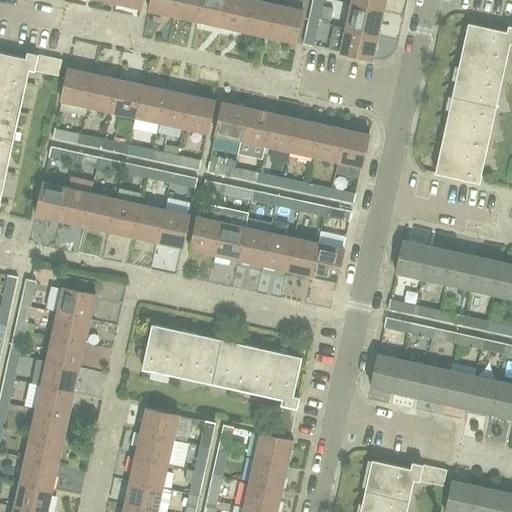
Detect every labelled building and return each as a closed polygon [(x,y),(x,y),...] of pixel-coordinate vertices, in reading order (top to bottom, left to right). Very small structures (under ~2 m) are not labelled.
[(116,0),(116,4),(141,10),(142,0),(116,0)] [(173,17),(177,0),(151,0),(149,11),(173,17)] [(198,22),(202,0),(177,0),(173,17),(198,22)] [(222,28),(227,0),(202,0),(198,22),(222,28)] [(227,0),(222,28),(246,33),(253,0),(227,0)] [(253,0),(246,33),(270,38),(278,4),(259,0),(253,0)] [(312,0),(308,20),(318,23),(322,6),(323,0),(312,0)] [(386,0),(350,0),(350,4),(384,12),(386,0)] [(270,38),(295,44),(303,10),(278,4),(270,38)] [(384,12),(350,4),(345,28),(379,36),(384,12)] [(313,46),(318,23),(308,20),(303,44),(313,47),(313,46)] [(503,55),(508,32),(468,24),(468,25),(473,26),(470,38),(465,37),(461,55),(466,56),(464,68),(459,67),(455,85),(460,86),(457,98),(452,96),(448,114),(453,115),(451,127),(446,126),(442,144),(447,145),(444,157),(439,156),(435,173),(480,183),(482,175),(477,174),(481,153),(486,154),(488,145),(483,144),(488,123),(492,124),(494,116),(490,115),(495,93),(499,94),(501,86),(496,85),(501,64),(505,65),(507,56),(503,55)] [(339,53),(373,61),(379,36),(345,28),(339,53)] [(0,204),(1,202),(0,201),(0,181),(0,179),(5,180),(6,172),(2,171),(7,150),(11,151),(13,142),(9,141),(13,120),(18,121),(20,113),(15,112),(20,90),(24,91),(26,83),(22,82),(27,59),(0,53),(0,204)] [(37,55),(34,71),(35,71),(58,76),(62,62),(62,60),(38,55),(37,55)] [(93,73),(68,68),(61,102),(86,107),(93,73)] [(117,78),(93,73),(86,107),(110,113),(117,78)] [(117,78),(110,113),(134,118),(142,84),(117,78)] [(158,123),(166,89),(142,84),(134,118),(158,123)] [(183,129),(190,94),(166,89),(158,123),(183,129)] [(215,100),(190,94),(183,129),(207,134),(215,100)] [(223,102),(215,136),(240,141),(248,107),(223,102)] [(264,147),(272,112),(248,107),(240,141),(264,147)] [(288,152),(296,118),(272,112),(264,147),(288,152)] [(296,118),(288,152),(313,157),(320,123),(296,118)] [(337,162),(344,128),(320,123),(313,157),(337,162)] [(337,162),(362,168),(369,134),(344,128),(337,162)] [(77,145),(80,134),(55,129),(53,139),(77,145)] [(102,150),(104,140),(80,134),(77,145),(102,150)] [(126,155),(128,145),(104,140),(102,150),(126,155)] [(150,160),(152,150),(128,145),(126,155),(150,160)] [(49,157),(74,162),(76,152),(51,147),(49,157)] [(150,160),(174,165),(177,155),(152,150),(150,160)] [(100,157),(76,152),(74,162),(98,167),(100,157)] [(177,155),(174,165),(199,171),(201,161),(177,155)] [(100,157),(98,167),(122,173),(124,163),(100,157)] [(124,163),(122,173),(146,178),(148,168),(124,163)] [(232,178),(234,168),(209,163),(207,173),(232,178)] [(146,178),(170,183),(173,173),(148,168),(146,178)] [(234,168),(232,178),(256,183),(258,173),(234,168)] [(173,173),(170,183),(195,189),(198,178),(173,173)] [(256,183),(280,188),(283,179),(258,173),(256,183)] [(307,184),(283,179),(280,188),(305,194),(307,184)] [(228,195),(230,185),(205,180),(203,190),(204,190),(228,195)] [(43,182),(36,216),(60,222),(68,187),(43,182)] [(329,199),(331,189),(307,184),(305,194),(329,199)] [(230,185),(228,195),(252,201),(254,191),(230,185)] [(92,193),(68,187),(60,222),(85,227),(92,193)] [(331,189),(329,199),(354,204),(356,194),(355,194),(331,189)] [(252,201),(277,206),(279,196),(254,191),(252,201)] [(92,193),(85,227),(109,232),(116,198),(92,193)] [(303,201),(279,196),(277,206),(301,211),(303,201)] [(141,203),(116,198),(109,232),(133,238),(141,203)] [(301,211),(325,216),(327,207),(303,201),(301,211)] [(157,243),(165,209),(141,203),(133,238),(157,243)] [(165,209),(157,243),(182,248),(190,214),(189,214),(165,209)] [(197,216),(190,250),(215,256),(222,221),(197,216)] [(222,221),(215,256),(239,261),(246,227),(222,221)] [(263,266),(271,232),(246,227),(239,261),(263,266)] [(287,272),(295,238),(271,232),(263,266),(287,272)] [(287,272),(312,277),(319,243),(295,238),(287,272)] [(428,245),(403,240),(396,274),(421,279),(428,245)] [(319,243),(312,277),(336,283),(344,248),(319,243)] [(445,285),(453,250),(428,245),(421,279),(445,285)] [(469,290),(477,256),(453,250),(445,285),(469,290)] [(493,295),(501,261),(477,256),(469,290),(493,295)] [(511,263),(501,261),(493,295),(511,299),(511,263)] [(60,287),(62,288),(57,312),(91,320),(96,295),(83,292),(86,280),(62,275),(60,287)] [(11,304),(17,280),(7,277),(1,302),(11,304)] [(27,282),(21,306),(31,309),(37,284),(27,282)] [(388,311),(412,316),(414,306),(390,301),(388,311)] [(0,325),(6,327),(11,304),(1,302),(0,307),(0,325)] [(26,333),(31,309),(21,306),(16,331),(26,333)] [(412,316),(436,321),(438,311),(414,306),(412,316)] [(436,321),(460,327),(463,317),(438,311),(436,321)] [(91,320),(57,312),(51,336),(85,344),(91,320)] [(460,327),(485,332),(487,322),(463,317),(460,327)] [(408,335),(410,324),(386,319),(384,329),(408,335)] [(485,332),(509,337),(511,328),(487,322),(485,332)] [(199,335),(181,331),(180,336),(168,333),(169,328),(152,324),(146,351),(138,349),(136,357),(144,359),(142,369),(150,371),(151,366),(172,371),(172,375),(180,377),(181,372),(202,377),(201,381),(210,383),(211,379),(232,384),(231,388),(239,390),(240,385),(262,390),(261,394),(269,396),(270,392),(293,397),(302,357),(300,357),(299,362),(287,359),(288,354),(270,350),(269,356),(257,353),(258,348),(241,344),(239,349),(228,346),(229,341),(211,337),(210,343),(198,340),(199,335)] [(410,324),(408,335),(432,340),(434,329),(410,324)] [(434,329),(432,340),(457,345),(459,335),(434,329)] [(16,331),(10,355),(20,357),(26,333),(16,331)] [(459,335),(457,345),(481,351),(483,340),(459,335)] [(85,344),(51,336),(46,360),(80,368),(85,344)] [(483,340),(481,351),(505,356),(508,346),(483,340)] [(396,393),(403,359),(378,354),(371,388),(396,393)] [(10,355),(5,379),(15,381),(20,357),(10,355)] [(80,368),(46,360),(37,358),(32,383),(41,385),(75,392),(80,368)] [(420,399),(427,365),(403,359),(396,393),(420,399)] [(444,404),(468,410),(476,375),(477,368),(453,363),(452,370),(444,404)] [(420,399),(444,404),(452,370),(427,365),(420,399)] [(500,381),(476,375),(468,410),(492,415),(500,381)] [(5,379),(0,400),(0,403),(9,405),(15,381),(5,379)] [(511,383),(500,381),(492,415),(511,419),(511,383)] [(69,416),(75,392),(41,385),(35,409),(69,416)] [(0,428),(4,429),(9,405),(0,403),(0,428)] [(297,408),(281,404),(276,428),(292,432),(297,408)] [(145,408),(140,433),(174,440),(179,416),(145,408)] [(64,441),(69,416),(35,409),(30,433),(64,441)] [(215,424),(206,421),(200,446),(210,448),(215,424)] [(218,450),(227,452),(233,427),(223,425),(218,450)] [(64,441),(30,433),(24,457),(59,465),(64,441)] [(174,440),(140,433),(134,457),(169,465),(174,440)] [(259,433),(254,458),(288,465),(294,441),(259,433)] [(200,446),(195,470),(205,472),(210,448),(200,446)] [(212,474),(222,476),(227,452),(218,450),(212,474)] [(59,465),(24,457),(19,481),(53,489),(59,465)] [(169,465),(134,457),(129,481),(163,489),(169,465)] [(283,490),(288,465),(254,458),(249,482),(283,490)] [(402,511),(404,501),(409,502),(411,493),(406,493),(411,470),(372,461),(371,462),(376,464),(374,476),(369,474),(365,492),(370,493),(367,505),(362,504),(360,511),(402,511)] [(422,465),(418,481),(443,487),(446,471),(422,465)] [(199,497),(205,472),(195,470),(189,495),(199,497)] [(212,474),(207,498),(217,501),(222,476),(212,474)] [(471,511),(477,485),(453,480),(445,511),(471,511)] [(14,506),(42,511),(48,511),(53,489),(19,481),(14,506)] [(158,511),(163,489),(129,481),(124,505),(153,511),(158,511)] [(268,511),(277,511),(283,490),(249,482),(243,506),(268,511)] [(471,511),(496,511),(502,490),(477,485),(471,511)] [(511,511),(511,492),(502,490),(496,511),(511,511)] [(195,511),(199,497),(189,495),(185,511),(195,511)] [(207,498),(203,511),(214,511),(217,501),(207,498)]
